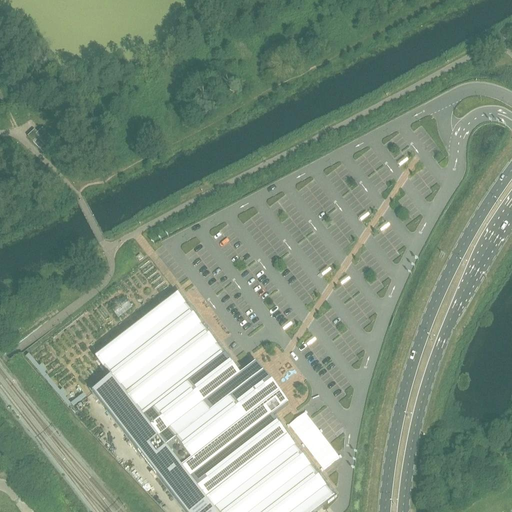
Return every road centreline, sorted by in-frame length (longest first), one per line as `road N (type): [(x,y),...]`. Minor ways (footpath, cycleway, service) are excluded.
road 1 (primary): [(511,170),(430,306),(405,378),(384,511)]
road 2 (primary): [(403,511),(433,359),(511,208)]
